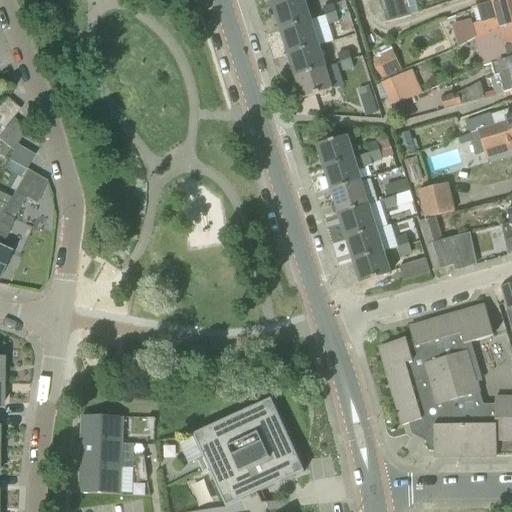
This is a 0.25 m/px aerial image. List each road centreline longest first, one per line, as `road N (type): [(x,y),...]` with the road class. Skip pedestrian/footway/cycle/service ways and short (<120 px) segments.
road 1 (unclassified): [(324,327),(221,0)]
road 2 (residential): [(57,327),(67,181),(0,14)]
road 3 (residential): [(324,327),(511,272)]
road 4 (residential): [(36,511),(57,327)]
road 5 (unclassified): [(373,489),(324,327)]
road 6 (residential): [(485,0),(375,31),(365,0)]
road 7 (residential): [(511,488),(373,489)]
